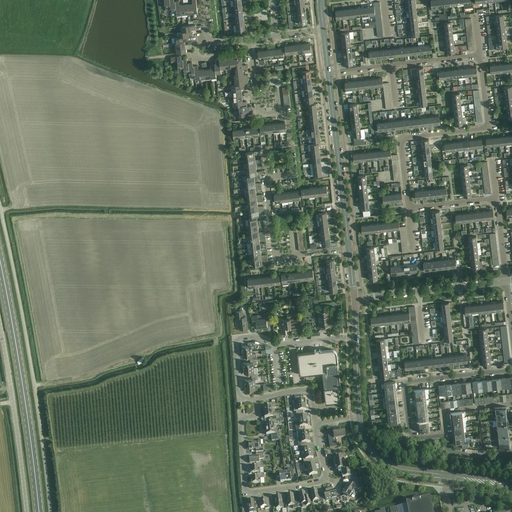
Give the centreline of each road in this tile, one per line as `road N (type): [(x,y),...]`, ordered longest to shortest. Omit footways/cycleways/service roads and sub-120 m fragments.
road 1 (unclassified): [(50,511),(0,210)]
road 2 (primary): [(38,511),(0,266)]
road 3 (residential): [(255,398),(256,415),(241,423),(248,493),(325,477),(314,420)]
road 4 (residential): [(408,207),(403,139),(488,123),(479,55)]
road 5 (residential): [(255,398),(239,396),(235,338),(273,345),(356,336)]
road 6 (residential): [(444,433),(408,431),(405,381),(511,367)]
road 7 (residential): [(267,177),(294,173),(288,115),(257,113),(248,41)]
road 8 (unclassified): [(26,511),(0,328)]
road 9 (tertiary): [(347,246),(328,73)]
road 10 (residential): [(347,246),(276,254),(267,177)]
